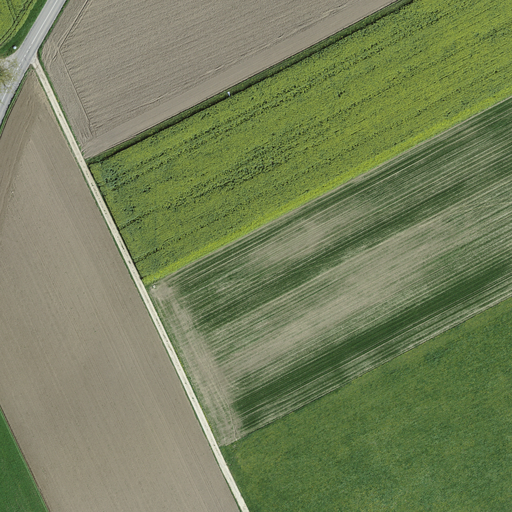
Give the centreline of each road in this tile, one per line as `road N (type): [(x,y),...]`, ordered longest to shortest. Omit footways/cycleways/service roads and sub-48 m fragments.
road 1 (track): [(245,511),(27,50)]
road 2 (primary): [(0,106),(56,0)]
